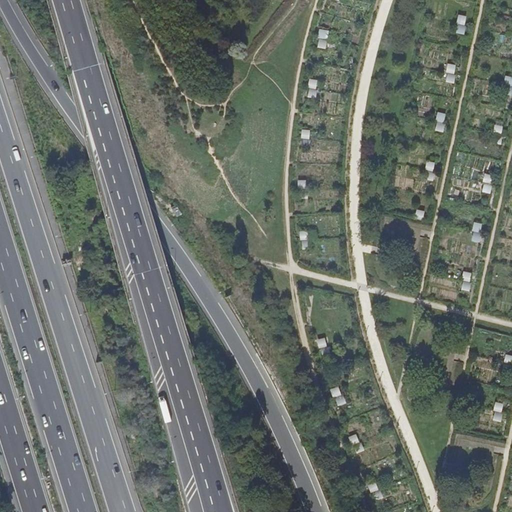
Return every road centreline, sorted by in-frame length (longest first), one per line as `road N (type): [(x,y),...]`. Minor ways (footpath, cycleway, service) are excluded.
road 1 (motorway): [(316,511),(218,316),(2,0)]
road 2 (motorway): [(218,508),(66,0)]
road 3 (motorway): [(123,511),(0,123)]
road 4 (motorway): [(0,245),(82,511)]
road 5 (motorway): [(0,396),(35,511)]
